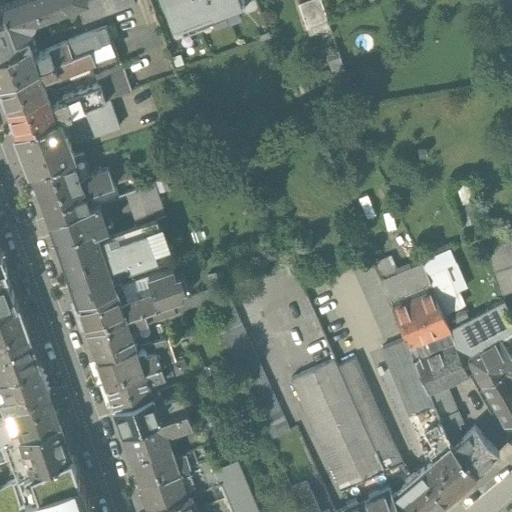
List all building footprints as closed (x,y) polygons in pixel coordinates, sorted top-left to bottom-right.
[(13,0),(0,5),(0,53),(28,43),(35,40),(30,25),(32,24),(34,21),(35,19),(35,18),(75,3),(82,0),(13,0)] [(82,0),(75,3),(82,23),(135,3),(133,0),(82,0)] [(244,0),(162,0),(164,3),(166,3),(176,26),(244,0)] [(320,0),(307,0),(298,3),(307,28),(327,21),(320,0)] [(85,34),(67,40),(72,53),(109,39),(106,32),(95,36),(93,33),(85,36),(85,34)] [(109,39),(72,53),(77,65),(89,60),(94,71),(119,61),(111,38),(109,39)] [(0,53),(0,80),(72,53),(67,40),(38,51),(33,57),(28,43),(0,53)] [(0,80),(0,86),(2,92),(5,101),(7,104),(45,89),(40,74),(50,76),(77,66),(77,65),(72,53),(0,80)] [(119,61),(94,71),(98,83),(100,82),(106,98),(130,89),(119,61)] [(45,89),(7,104),(16,129),(54,115),(54,116),(59,114),(106,98),(100,82),(98,83),(64,95),(64,96),(57,99),(52,87),(45,89)] [(66,131),(59,114),(54,116),(54,115),(16,129),(32,169),(72,155),(74,154),(70,142),(72,141),(68,130),(66,131)] [(82,183),(72,155),(32,169),(31,169),(49,218),(99,201),(118,194),(109,167),(86,176),(85,178),(86,182),(82,183)] [(472,199),(456,204),(465,232),(481,226),(472,199)] [(99,201),(49,218),(67,272),(68,272),(70,278),(69,278),(70,280),(71,280),(77,297),(76,297),(76,299),(77,298),(115,286),(121,284),(120,281),(114,283),(110,272),(124,275),(151,266),(146,253),(167,246),(160,226),(102,246),(96,229),(108,225),(99,201)] [(497,221),(481,226),(488,245),(503,240),(497,221)] [(503,240),(488,245),(502,292),(511,289),(511,243),(510,238),(503,240)] [(450,246),(421,259),(426,271),(456,259),(450,246)] [(444,315),(438,302),(439,302),(426,271),(421,259),(420,256),(398,270),(385,247),(371,252),(406,337),(445,429),(456,424),(461,422),(445,383),(470,374),(463,359),(454,342),(456,342),(449,327),(449,326),(444,315)] [(0,248),(0,308),(17,302),(7,272),(7,271),(4,263),(6,262),(1,248),(0,248)] [(115,286),(77,298),(87,327),(171,300),(183,296),(173,266),(148,275),(154,292),(121,303),(115,286)] [(511,315),(504,299),(469,317),(449,327),(456,342),(454,342),(463,359),(467,357),(483,384),(507,371),(511,379),(511,315)] [(171,300),(87,327),(97,357),(135,343),(130,327),(135,327),(180,311),(178,305),(174,307),(171,300)] [(17,302),(0,308),(0,336),(17,331),(25,325),(17,302)] [(464,308),(444,315),(449,326),(469,317),(464,308)] [(25,325),(17,331),(0,336),(0,377),(1,377),(40,363),(30,339),(25,325)] [(176,333),(168,336),(171,345),(179,342),(176,333)] [(135,343),(97,357),(106,381),(168,361),(168,360),(175,358),(171,345),(168,336),(158,340),(136,343),(135,343)] [(445,429),(406,337),(381,347),(428,460),(450,442),(445,429)] [(393,442),(356,357),(338,365),(376,450),(393,442)] [(338,365),(335,358),(292,377),(348,502),(391,484),(376,450),(338,365)] [(168,361),(106,381),(114,406),(159,390),(156,381),(150,383),(147,377),(152,375),(157,376),(172,372),(168,361)] [(40,363),(1,377),(6,390),(8,395),(2,397),(5,407),(13,404),(49,391),(40,363)] [(511,379),(507,371),(483,384),(505,423),(511,418),(511,379)] [(159,390),(114,406),(122,429),(123,429),(187,407),(182,394),(163,400),(157,405),(154,396),(160,394),(159,390)] [(0,419),(0,442),(59,422),(49,391),(13,404),(16,414),(0,419)] [(187,407),(123,429),(131,454),(171,440),(168,431),(166,431),(165,427),(168,426),(173,427),(193,420),(187,407)] [(59,422),(0,442),(0,460),(11,457),(19,476),(32,469),(45,463),(71,452),(60,421),(59,422)] [(499,452),(475,425),(460,438),(455,428),(458,427),(456,424),(445,429),(450,442),(476,472),(499,452)] [(214,437),(202,442),(208,455),(213,468),(225,463),(214,437)] [(171,440),(131,454),(139,479),(208,455),(202,442),(185,447),(186,451),(174,455),(170,444),(175,442),(174,439),(171,440)] [(428,511),(476,472),(450,442),(428,460),(413,473),(401,459),(393,442),(376,450),(391,484),(403,511),(428,511)] [(71,452),(45,463),(19,476),(0,485),(0,511),(94,511),(83,477),(80,478),(71,452)] [(208,455),(139,479),(148,504),(218,480),(213,468),(208,455)] [(259,511),(237,458),(225,463),(213,468),(218,480),(224,492),(225,491),(226,494),(234,510),(235,511),(259,511)] [(218,480),(148,504),(151,511),(198,511),(196,505),(226,494),(225,491),(224,492),(218,480)] [(307,481),(294,486),(300,505),(315,498),(307,481)] [(348,502),(334,509),(334,511),(403,511),(391,484),(348,502)] [(320,511),(315,498),(300,505),(303,511),(320,511)]
